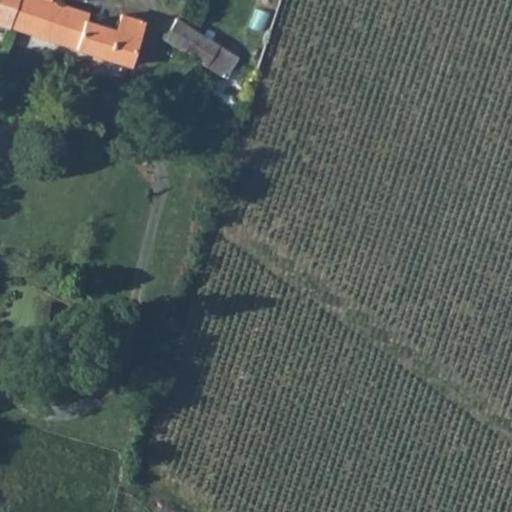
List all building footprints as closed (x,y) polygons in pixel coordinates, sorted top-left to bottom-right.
[(98,16),(117,21),(122,0),(76,0),(74,9),(98,16)] [(145,111),(154,80),(126,71),(129,63),(87,49),(98,16),(74,9),(63,52),(55,85),(62,87),(145,111)] [(226,72),(237,48),(171,21),(161,45),(226,72)] [(38,79),(55,85),(63,52),(0,30),(0,55),(9,59),(5,68),(38,79)] [(160,63),(157,71),(180,78),(183,70),(160,63)] [(157,71),(154,80),(145,111),(168,117),(180,78),(157,71)] [(216,71),(206,91),(265,120),(275,98),(221,73),(216,71)]
